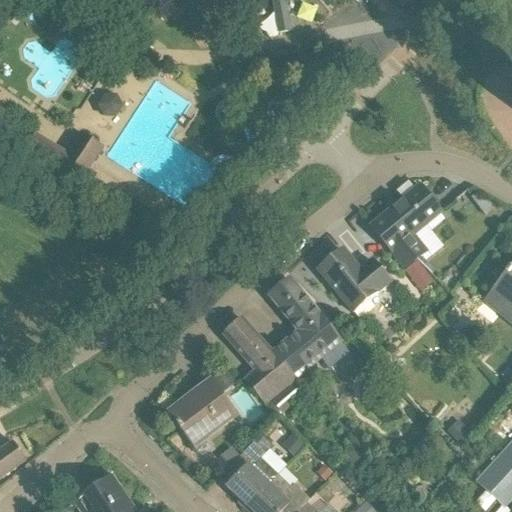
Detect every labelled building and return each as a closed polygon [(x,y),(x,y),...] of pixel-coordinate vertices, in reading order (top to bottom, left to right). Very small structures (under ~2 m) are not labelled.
[(274,4),(279,35),(291,33),(286,2),(274,4)] [(118,94),(106,93),(97,104),(104,117),(117,117),(123,105),(118,94)] [(83,137),(70,158),(36,137),(28,150),(120,208),(125,200),(95,181),(98,176),(89,170),(102,150),(83,137)] [(261,156),(258,161),(260,166),(266,166),(269,161),(266,156),(261,156)] [(420,188),(371,229),(407,272),(418,263),(423,259),(430,253),(416,235),(442,214),(420,188)] [(496,207),(476,195),(472,199),(486,217),(496,207)] [(373,261),(360,272),(343,251),(318,271),(355,316),(393,285),(373,261)] [(427,264),(423,259),(418,263),(422,268),(424,267),(433,275),(436,271),(428,263),(427,264)] [(413,282),(425,272),(422,268),(418,263),(407,272),(405,273),(413,282)] [(511,327),(511,270),(485,305),(511,327)] [(347,341),(303,295),(289,280),(271,297),(301,329),(272,353),(297,381),(347,341)] [(297,381),(272,353),(243,320),(224,337),(256,372),(244,382),(264,407),(297,381)] [(228,373),(216,383),(224,393),(236,384),(228,373)] [(177,426),(195,450),(238,418),(211,381),(196,392),(199,397),(173,417),(178,425),(177,426)] [(347,433),(352,434),(355,431),(356,428),(354,424),(349,422),(346,426),(345,430),(347,433)] [(463,426),(452,437),(462,448),(474,437),(463,426)] [(304,447),(293,436),(283,447),(294,458),(304,447)] [(511,443),(476,483),(487,492),(486,493),(476,504),(481,509),(484,511),(486,511),(487,511),(493,505),(497,501),(506,510),(511,502),(511,443)] [(14,444),(0,453),(0,478),(26,461),(14,444)] [(245,511),(278,477),(261,461),(266,456),(254,444),(225,474),(233,482),(227,488),(241,501),(238,505),(245,511)] [(344,460),(359,475),(371,462),(357,448),(344,460)] [(318,475),(317,475),(326,483),(333,475),(324,467),(318,475)] [(299,511),(307,504),(307,505),(311,501),(295,486),(291,490),(278,477),(245,511),(299,511)] [(135,511),(112,479),(109,481),(108,479),(99,485),(100,487),(82,499),(90,511),(135,511)]
